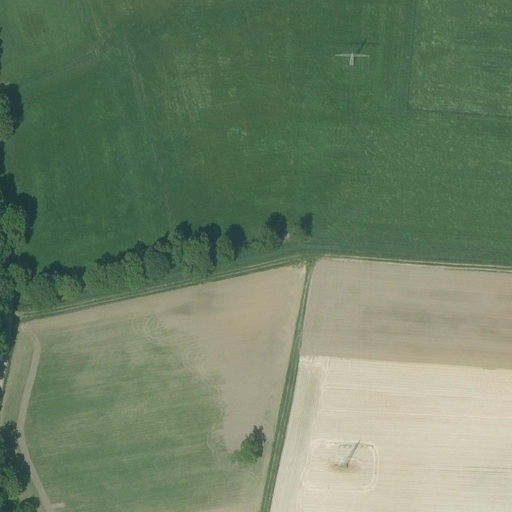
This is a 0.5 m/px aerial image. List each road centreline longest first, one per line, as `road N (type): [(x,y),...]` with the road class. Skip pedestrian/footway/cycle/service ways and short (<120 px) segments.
road 1 (track): [(265,511),(318,256),(511,271)]
road 2 (track): [(318,256),(55,311),(13,311),(0,217)]
